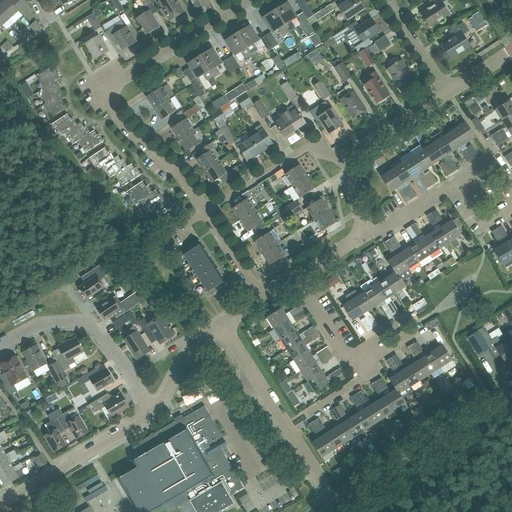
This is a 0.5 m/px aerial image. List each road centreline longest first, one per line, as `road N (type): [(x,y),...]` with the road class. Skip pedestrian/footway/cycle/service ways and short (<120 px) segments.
road 1 (residential): [(204,213),(107,96),(120,77),(248,0)]
road 2 (residential): [(336,504),(223,330)]
road 3 (residential): [(152,414),(86,324),(38,328),(0,349)]
road 4 (unclassified): [(345,498),(511,392)]
road 5 (residential): [(0,503),(152,414)]
road 6 (residential): [(204,213),(306,147),(349,165)]
road 7 (residential): [(349,165),(445,93)]
